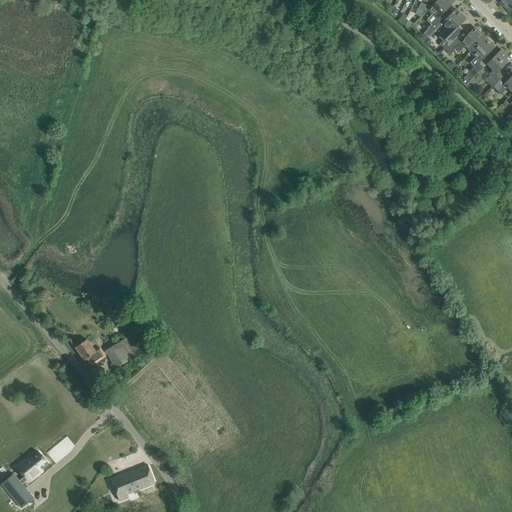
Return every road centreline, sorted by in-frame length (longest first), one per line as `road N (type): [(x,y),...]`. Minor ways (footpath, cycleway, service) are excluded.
road 1 (unclassified): [(189,511),(181,487),(0,278)]
road 2 (unclassified): [(511,172),(361,32),(302,0)]
